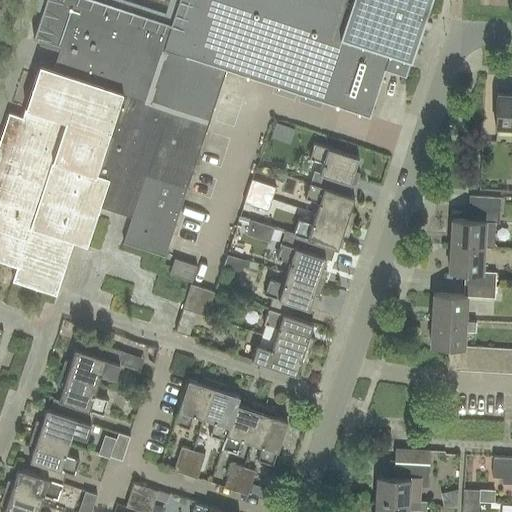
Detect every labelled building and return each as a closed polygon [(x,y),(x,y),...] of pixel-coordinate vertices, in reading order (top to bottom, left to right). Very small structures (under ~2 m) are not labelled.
[(46,0),(35,37),(62,46),(54,69),(140,97),(147,74),(157,77),(149,102),(210,122),(227,69),(368,116),(384,68),(404,75),(429,0),(180,0),(175,14),(131,0),(46,0)] [(54,69),(40,64),(26,107),(28,108),(25,118),(10,113),(0,141),(0,261),(10,264),(12,261),(19,264),(14,281),(57,295),(67,264),(63,263),(71,241),(88,246),(101,206),(114,210),(114,209),(134,215),(133,217),(124,242),(166,256),(210,122),(149,102),(157,77),(147,74),(140,97),(54,69)] [(495,126),(511,126),(511,94),(497,93),(495,126)] [(335,191),(339,179),(357,185),(361,173),(355,171),(359,157),(315,143),(310,158),(324,163),(321,172),(315,170),(311,183),(335,191)] [(252,179),(248,191),(272,199),(276,187),(252,179)] [(316,213),(352,225),(356,213),(350,211),(355,197),(335,191),(311,183),(306,198),(319,203),(316,213)] [(245,203),(268,211),(272,199),(248,191),(245,203)] [(500,197),(469,195),(468,219),(452,218),(450,244),(484,246),(494,246),(495,222),(499,222),(500,197)] [(348,237),(352,225),(316,213),(313,223),(299,219),(294,233),(310,239),(338,249),(343,235),(348,237)] [(252,221),(248,233),(269,240),(273,227),(252,221)] [(288,273),(324,285),(328,273),(322,271),(326,257),(306,251),(310,239),(294,233),(286,230),(277,258),(291,263),(288,273)] [(484,246),(450,244),(449,271),(465,271),(464,283),(495,285),(496,271),(482,271),(484,246)] [(175,259),(170,275),(192,282),(198,266),(175,259)] [(320,297),(324,285),(288,273),(284,283),(270,279),(265,294),(273,297),(269,309),(293,317),(294,316),(297,305),(309,309),(314,295),(320,297)] [(433,293),(431,318),(465,320),(467,295),(494,297),(495,285),(464,283),(463,294),(433,293)] [(192,284),(183,308),(195,312),(203,288),(192,284)] [(203,288),(195,312),(197,313),(207,316),(215,292),(203,288)] [(197,313),(195,312),(183,308),(176,330),(190,334),(197,313)] [(275,338),(311,350),(315,338),(309,336),(314,323),(294,316),(293,317),(269,309),(265,323),(278,328),(275,338)] [(465,320),(431,318),(430,344),(464,346),(465,320)] [(91,329),(88,338),(99,341),(102,332),(91,329)] [(307,362),(311,350),(275,338),(272,348),(258,344),(253,359),(297,374),(301,361),(307,362)] [(72,362),(66,360),(62,372),(98,384),(102,374),(115,379),(124,351),(100,343),(96,355),(76,349),(72,362)] [(460,370),(461,346),(449,346),(448,369),(460,370)] [(461,346),(460,370),(472,371),(473,347),(461,346)] [(485,348),(473,347),(472,371),(484,372),(485,348)] [(497,348),(485,348),(484,372),(495,372),(497,348)] [(508,349),(497,348),(495,372),(507,373),(508,349)] [(98,384),(62,372),(58,384),(64,386),(59,400),(71,404),(67,415),(67,416),(92,424),(96,412),(104,414),(109,399),(95,394),(98,384)] [(194,415),(205,418),(217,382),(205,377),(203,383),(189,379),(174,423),(190,428),(194,415)] [(229,385),(217,382),(205,418),(215,421),(210,435),(225,440),(237,404),(238,404),(240,396),(227,391),(229,385)] [(242,439),(252,443),(265,406),(252,402),(250,408),(238,404),(237,404),(225,440),(222,448),(237,453),(242,439)] [(265,406),(252,443),(263,446),(258,460),(273,465),(288,420),(275,416),(277,410),(265,406)] [(67,416),(67,415),(47,409),(43,422),(37,420),(33,432),(70,444),(73,434),(87,439),(92,424),(67,416)] [(70,444),(33,432),(29,445),(35,446),(30,460),(43,464),(39,475),(39,476),(63,484),(67,472),(75,474),(80,459),(66,455),(70,444)] [(131,437),(118,433),(110,457),(123,461),(131,437)] [(186,475),(194,451),(182,447),(174,471),(186,475)] [(410,503),(410,501),(410,487),(427,488),(429,450),(395,448),(393,478),(376,477),(375,501),(410,503)] [(194,451),(186,475),(198,478),(205,455),(194,451)] [(511,457),(494,457),(493,477),(503,477),(503,484),(511,484),(511,457)] [(225,487),(236,491),(244,468),(232,464),(225,487)] [(244,468),(236,491),(249,495),(256,471),(244,468)] [(9,480),(5,493),(41,504),(44,494),(58,499),(63,484),(39,476),(39,475),(19,469),(14,482),(9,480)] [(131,494),(155,502),(156,499),(167,503),(171,494),(159,490),(158,492),(134,484),(131,494)] [(253,485),(251,493),(263,496),(265,489),(253,485)] [(463,501),(480,502),(480,490),(464,490),(463,501)] [(92,511),(98,495),(86,491),(79,511),(92,511)] [(38,511),(41,504),(5,493),(1,505),(6,507),(4,511),(38,511)] [(142,511),(151,511),(155,502),(131,494),(126,506),(142,511)] [(375,501),(374,511),(409,511),(409,510),(426,511),(426,502),(410,501),(410,503),(375,501)] [(463,511),(479,511),(480,502),(463,501),(463,511)] [(222,511),(196,503),(193,511),(222,511)]
